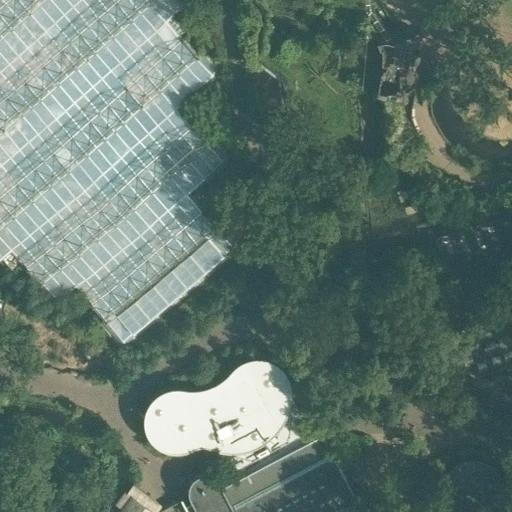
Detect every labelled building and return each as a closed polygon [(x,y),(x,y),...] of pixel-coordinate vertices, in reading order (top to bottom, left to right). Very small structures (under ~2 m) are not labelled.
[(180,0),(0,0),(0,247),(7,242),(55,297),(72,282),(118,337),(230,241),(185,187),(199,175),(218,157),(173,100),(210,68),(180,34),(164,15),(181,1),(180,0)] [(421,41),(414,30),(388,41),(382,44),(373,47),(376,53),(378,53),(378,67),(376,84),(372,99),(383,103),(386,104),(400,107),(403,92),(407,89),(414,86),(415,79),(414,68),(416,56),(421,41)] [(511,210),(434,236),(444,267),(511,245),(511,210)] [(511,340),(502,313),(484,319),(481,312),(463,319),(465,326),(460,328),(451,341),(463,372),(478,376),(511,363),(511,340)] [(362,511),(354,495),(350,488),(323,434),(318,424),(304,431),(299,423),(289,403),(291,397),(291,390),(290,383),(288,377),(285,371),(280,365),(275,361),(269,358),(262,356),(256,356),(249,357),(243,359),(237,362),(232,366),(226,373),(219,379),(210,383),(201,385),(192,386),(183,386),(177,385),(172,385),(166,387),(161,389),(156,392),(152,396),(148,401),(146,406),(144,412),(143,419),(144,425),(146,431),(149,437),(154,441),(158,445),(163,448),(169,450),(174,451),(180,451),(186,449),(191,447),(195,446),(199,445),(204,444),(208,445),(217,448),(225,449),(230,459),(235,468),(218,477),(216,475),(214,473),(211,471),(207,470),(204,470),(201,470),(198,471),(194,473),(192,475),(188,481),(188,483),(187,485),(187,491),(189,495),(192,500),(183,504),(187,511),(362,511)] [(439,491),(440,496),(440,499),(442,503),(444,509),(445,511),(511,511),(511,495),(511,494),(509,490),(506,483),(501,475),(498,469),(493,464),(487,461),(480,458),(477,457),(472,457),(469,457),(462,458),(458,460),(455,462),(449,468),(444,476),(440,485),(439,491)] [(152,511),(136,499),(132,496),(130,499),(119,511),(152,511)]
